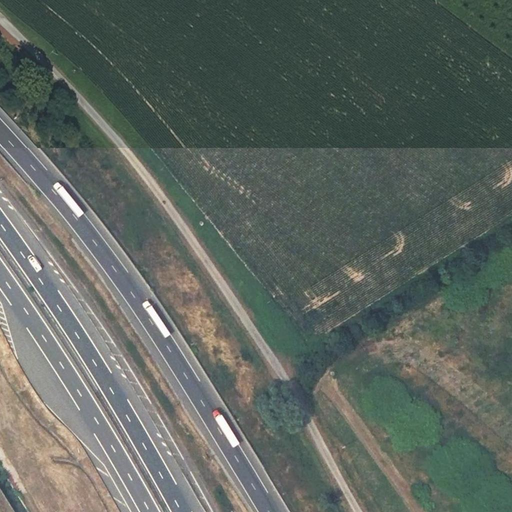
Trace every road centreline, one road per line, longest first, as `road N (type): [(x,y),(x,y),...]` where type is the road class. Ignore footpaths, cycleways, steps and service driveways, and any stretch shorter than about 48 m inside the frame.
road 1 (residential): [(358,511),(195,243),(131,155),(0,19)]
road 2 (motorway): [(269,511),(145,311),(0,128)]
road 3 (motorway): [(182,511),(0,221)]
road 4 (motorway): [(0,275),(148,511)]
